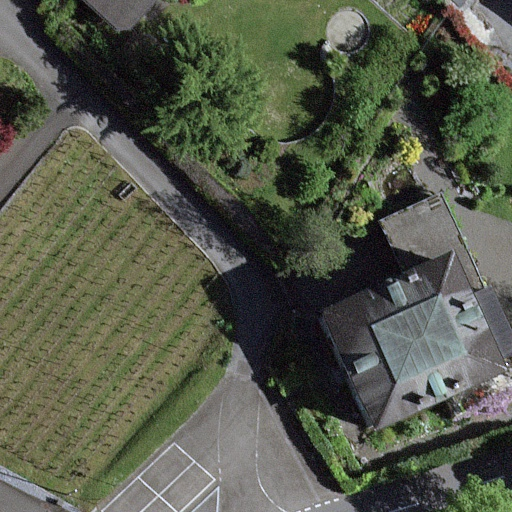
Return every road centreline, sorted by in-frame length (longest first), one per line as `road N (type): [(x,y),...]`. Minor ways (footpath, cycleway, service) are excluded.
road 1 (residential): [(244,511),(250,310),(240,275),(133,144),(0,20)]
road 2 (tertiary): [(381,511),(511,473)]
